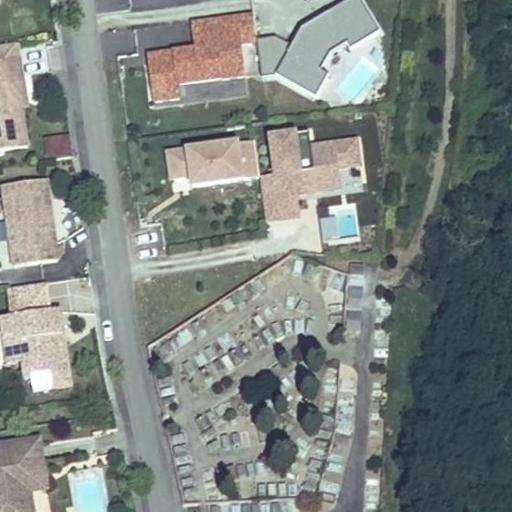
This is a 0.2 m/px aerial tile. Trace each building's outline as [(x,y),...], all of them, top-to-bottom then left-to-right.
[(301,32),(292,49),(277,41),(256,44),(252,16),(190,24),(194,51),(148,57),(153,92),(154,104),(178,101),(176,89),(244,80),(240,48),(256,46),(261,79),(275,77),(276,78),(308,96),(314,99),(326,78),(320,74),(330,57),(348,46),(350,49),(377,34),(375,30),(357,0),(356,0),(330,15),(331,15),(301,32)] [(102,57),(136,56),(136,32),(102,32),(102,57)] [(18,44),(0,46),(0,152),(28,148),(22,109),(17,77),(24,75),(18,44)] [(24,75),(17,77),(22,109),(29,108),(24,75)] [(69,136),(44,139),(47,161),(72,157),(69,136)] [(300,175),(295,137),(271,140),(276,178),(264,180),(271,225),(301,221),(297,198),(342,192),(340,172),(363,170),(359,141),(314,146),(317,172),(300,175)] [(242,186),(241,179),(260,176),(255,144),(187,154),(186,151),(165,154),(169,184),(186,182),(186,187),(187,194),(242,186)] [(53,222),(48,181),(5,186),(13,252),(26,251),(27,266),(58,262),(54,229),(49,230),(48,223),(53,222)] [(26,251),(13,252),(15,267),(27,266),(26,251)] [(50,314),(46,286),(9,291),(13,319),(2,320),(4,339),(14,338),(19,343),(22,362),(25,381),(31,380),(33,394),(71,388),(65,349),(60,350),(59,338),(63,337),(60,312),(50,314)] [(8,364),(22,362),(19,343),(14,338),(4,339),(8,364)] [(0,446),(0,511),(26,511),(22,488),(18,485),(14,486),(13,479),(44,473),(38,440),(0,446)] [(44,473),(13,479),(14,486),(18,485),(22,488),(26,511),(33,511),(29,492),(47,489),(44,473)]
